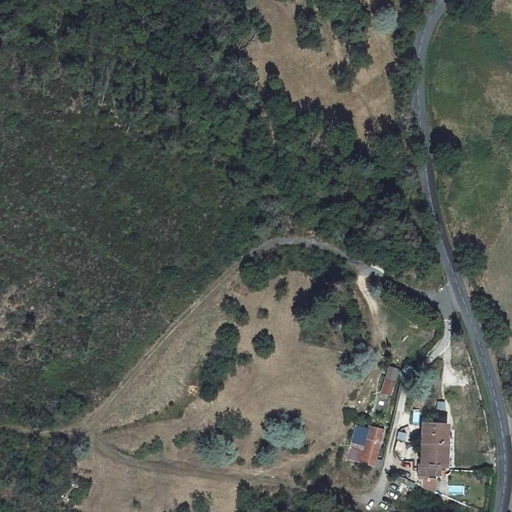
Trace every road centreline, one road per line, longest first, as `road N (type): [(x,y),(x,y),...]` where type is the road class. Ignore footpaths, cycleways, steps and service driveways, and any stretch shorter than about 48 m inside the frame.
road 1 (track): [(0,428),(77,429),(234,267),(287,238),(316,242),(468,317)]
road 2 (tertiary): [(498,511),(500,420),(429,210),(415,76),(419,36),(438,0)]
